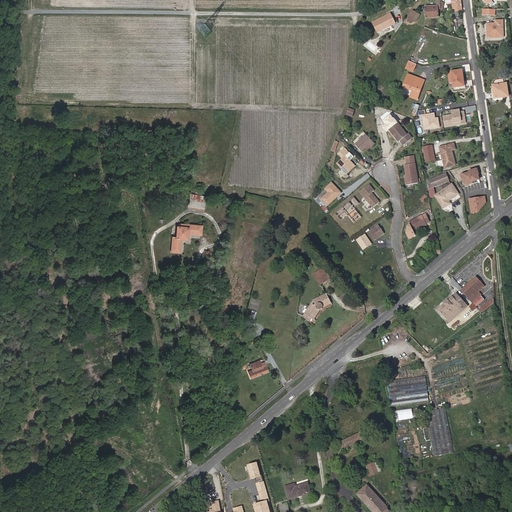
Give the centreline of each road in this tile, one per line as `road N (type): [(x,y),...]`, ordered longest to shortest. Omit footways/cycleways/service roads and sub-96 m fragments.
road 1 (primary): [(421,287),(153,511)]
road 2 (track): [(19,11),(358,14)]
road 3 (residential): [(466,0),(497,222)]
road 4 (unknown): [(330,363),(326,431),(334,487),(303,507)]
road 5 (residential): [(421,287),(401,265),(395,189),(385,172)]
road 6 (track): [(511,365),(496,241)]
